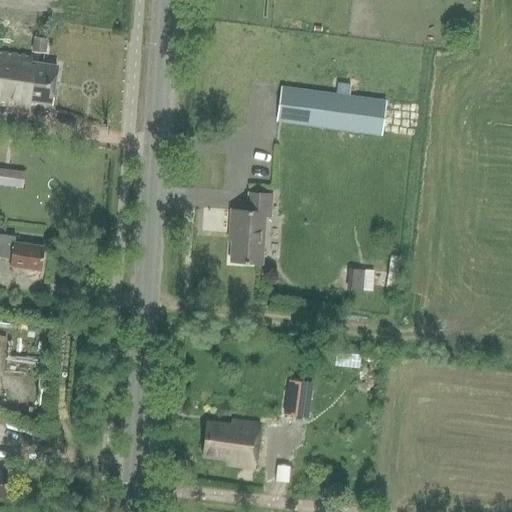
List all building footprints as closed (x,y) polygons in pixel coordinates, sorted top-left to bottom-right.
[(46,54),(48,40),(36,38),(34,52),(46,54)] [(0,52),(0,105),(29,109),(30,102),(51,105),(57,66),(31,63),(32,57),(0,52)] [(386,102),(281,88),(276,122),(381,136),(386,102)] [(271,218),(272,196),(248,194),(247,213),(231,212),(230,235),(233,235),(231,263),(262,265),(265,217),(271,218)] [(41,270),(44,247),(15,242),(15,236),(0,234),(0,257),(11,259),(10,266),(41,270)] [(352,268),(351,288),(375,289),(375,269),(352,268)] [(284,415),(307,418),(312,384),(289,381),(284,415)] [(254,468),(259,429),(206,423),(202,457),(227,460),(227,465),(254,468)]
